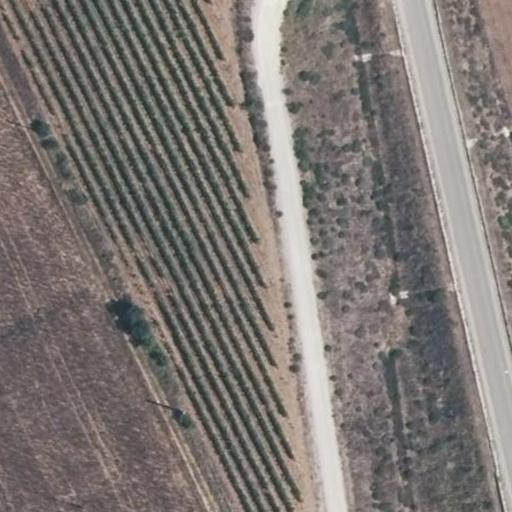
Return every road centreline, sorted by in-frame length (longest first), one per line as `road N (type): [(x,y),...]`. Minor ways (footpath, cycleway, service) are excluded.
road 1 (unclassified): [(270,0),(260,23),(335,511)]
road 2 (tertiary): [(511,455),(409,0)]
